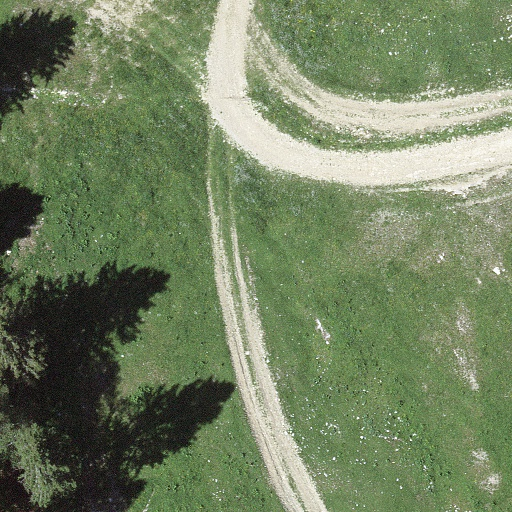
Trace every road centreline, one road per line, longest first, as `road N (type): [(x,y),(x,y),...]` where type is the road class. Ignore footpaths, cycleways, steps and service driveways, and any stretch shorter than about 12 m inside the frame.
road 1 (track): [(298,117),(128,120),(50,96),(0,55)]
road 2 (track): [(298,117),(365,135),(425,134),(511,117)]
road 3 (track): [(254,0),(253,55),(267,86),(298,117)]
